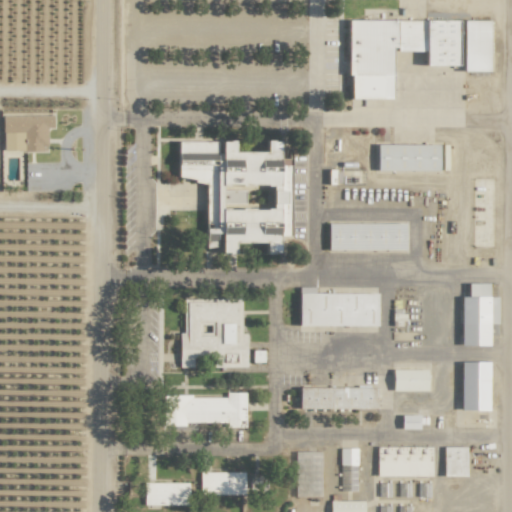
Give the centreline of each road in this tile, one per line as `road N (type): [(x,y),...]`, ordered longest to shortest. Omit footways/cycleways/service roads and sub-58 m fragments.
road 1 (residential): [(508,117),(508,0),(311,116),(511,117)]
road 2 (residential): [(100,0),(99,511)]
road 3 (residential): [(508,117),(511,319)]
road 4 (residential): [(509,318),(506,511)]
